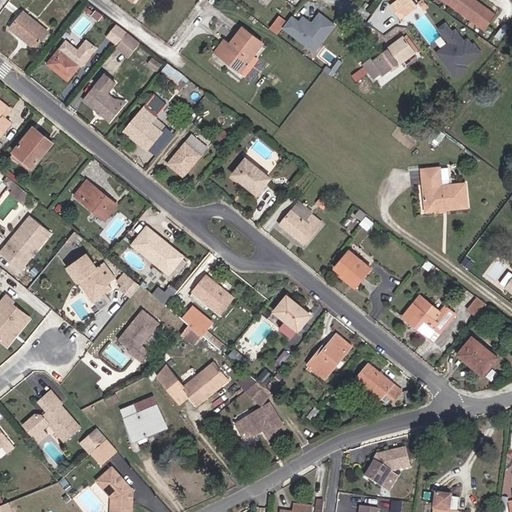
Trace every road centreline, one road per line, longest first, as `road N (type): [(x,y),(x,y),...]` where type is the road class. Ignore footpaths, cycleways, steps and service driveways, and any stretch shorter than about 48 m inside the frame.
road 1 (residential): [(209,511),(328,446),(457,406)]
road 2 (residential): [(0,64),(181,213)]
road 3 (residential): [(283,261),(457,406)]
road 4 (unknown): [(101,0),(275,132)]
road 5 (residential): [(181,213),(241,265),(283,261)]
